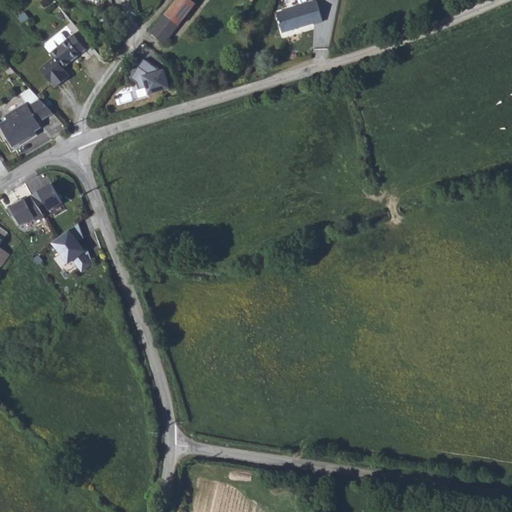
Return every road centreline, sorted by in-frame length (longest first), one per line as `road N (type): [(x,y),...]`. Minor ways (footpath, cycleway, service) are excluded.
road 1 (unclassified): [(502,0),(75,143)]
road 2 (unclassified): [(172,446),(511,495)]
road 3 (unclassified): [(75,143),(168,406),(172,446)]
road 4 (unclassified): [(126,0),(129,40),(84,108),(75,143)]
